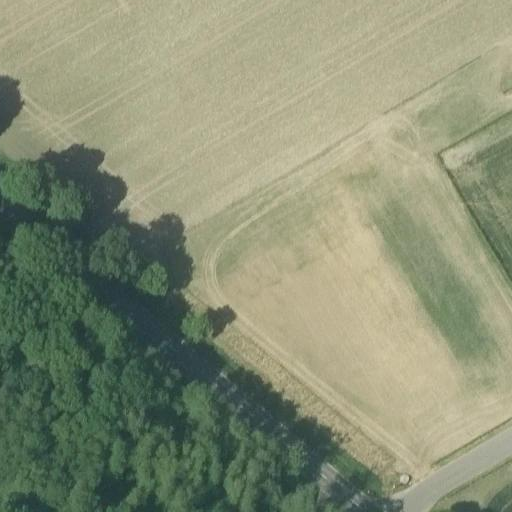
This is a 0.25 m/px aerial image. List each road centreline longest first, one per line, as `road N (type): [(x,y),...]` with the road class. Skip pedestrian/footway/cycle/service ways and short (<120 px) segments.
road 1 (tertiary): [(0,210),(361,511)]
road 2 (track): [(403,511),(511,448)]
